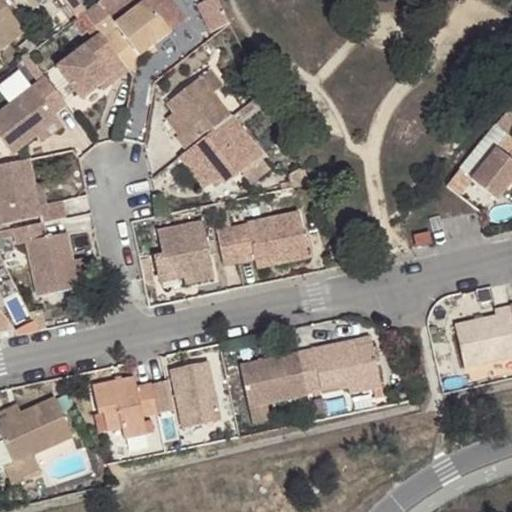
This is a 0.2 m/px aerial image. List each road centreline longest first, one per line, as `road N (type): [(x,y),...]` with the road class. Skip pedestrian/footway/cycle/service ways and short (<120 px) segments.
road 1 (residential): [(129,340),(511,258)]
road 2 (residential): [(95,171),(129,340)]
road 3 (unclassified): [(387,511),(447,470),(511,443)]
road 4 (residential): [(0,366),(129,340)]
